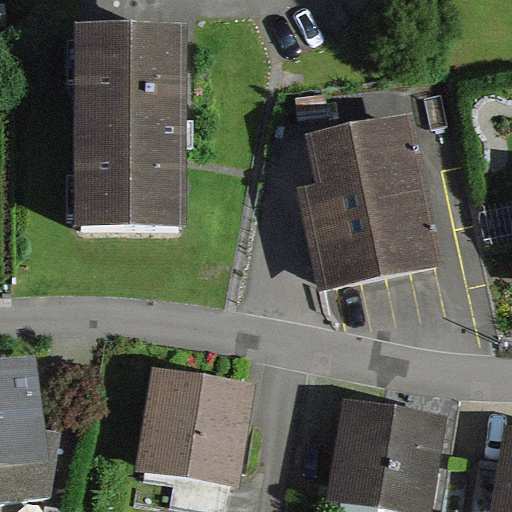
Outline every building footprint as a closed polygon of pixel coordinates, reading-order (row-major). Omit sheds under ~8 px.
[(183,23),(77,23),(76,224),(183,225),(183,23)] [(352,199),(318,207),(339,297),(456,270),(424,132),(341,151),(352,199)] [(51,377),(0,382),(0,505),(64,498),(51,377)] [(280,405),(177,386),(159,478),(263,497),(280,405)] [(451,511),(465,431),(366,415),(353,496),(449,511),(451,511)]
